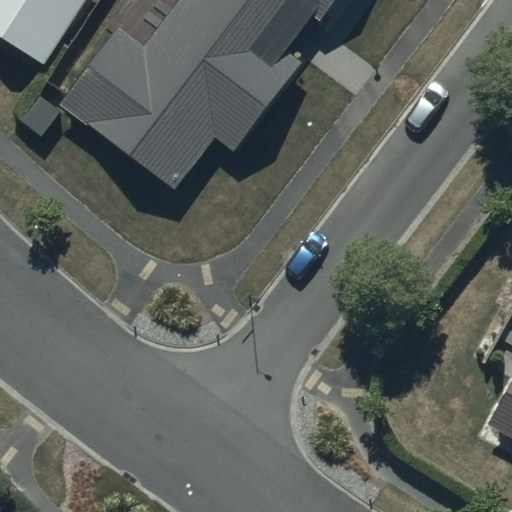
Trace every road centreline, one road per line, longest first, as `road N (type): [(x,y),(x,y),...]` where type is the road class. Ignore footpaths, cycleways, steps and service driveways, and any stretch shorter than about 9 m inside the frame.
road 1 (residential): [(198,452),(511,37)]
road 2 (residential): [(0,298),(198,452)]
